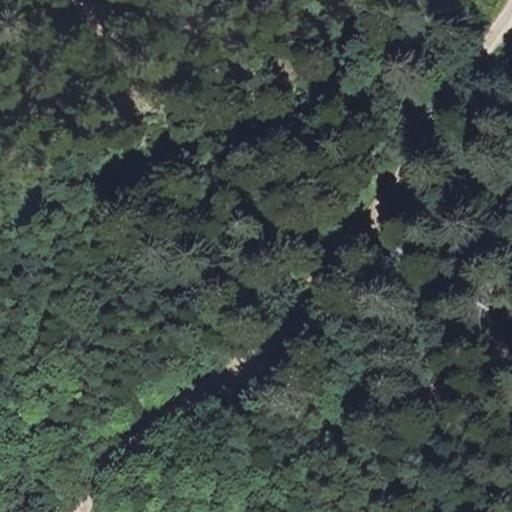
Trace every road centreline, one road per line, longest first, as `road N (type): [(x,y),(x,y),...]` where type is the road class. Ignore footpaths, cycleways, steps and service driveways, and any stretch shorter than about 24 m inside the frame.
road 1 (track): [(511,19),(439,106),(408,169),(260,360),(177,403),(101,470),(79,511)]
road 2 (track): [(375,0),(345,23),(312,102),(277,134),(146,155),(0,204)]
road 3 (track): [(511,80),(472,134),(434,327),(434,511)]
